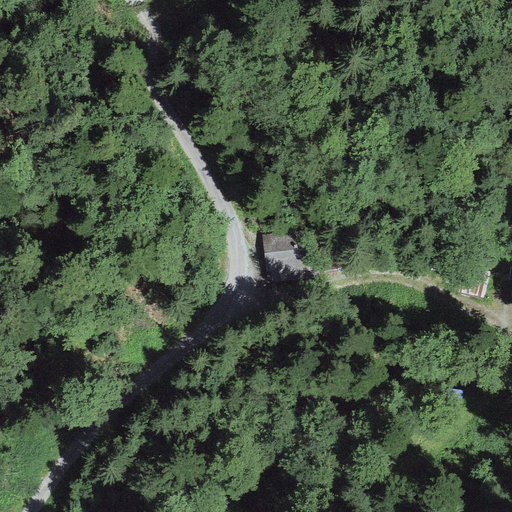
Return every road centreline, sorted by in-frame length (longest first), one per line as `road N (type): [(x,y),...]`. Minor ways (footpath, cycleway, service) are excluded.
road 1 (track): [(29,511),(73,446),(227,304),(233,283),(233,236),(218,199),(91,0)]
road 2 (track): [(227,304),(385,276),(484,309),(511,345)]
road 3 (track): [(511,365),(414,454),(406,467),(407,511)]
